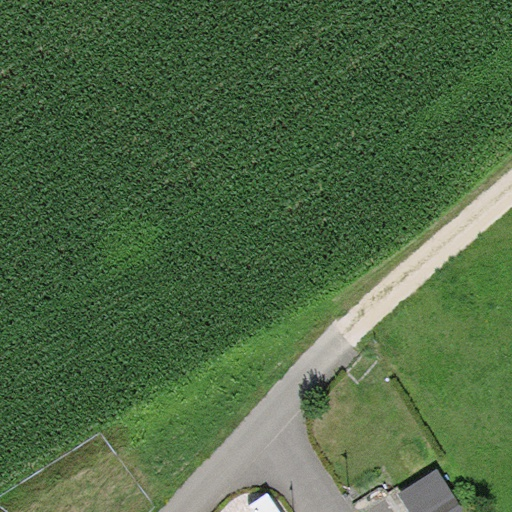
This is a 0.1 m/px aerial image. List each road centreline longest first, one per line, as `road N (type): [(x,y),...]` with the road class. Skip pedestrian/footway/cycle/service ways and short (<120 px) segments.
road 1 (track): [(322,366),(511,191)]
road 2 (residential): [(183,511),(322,366)]
